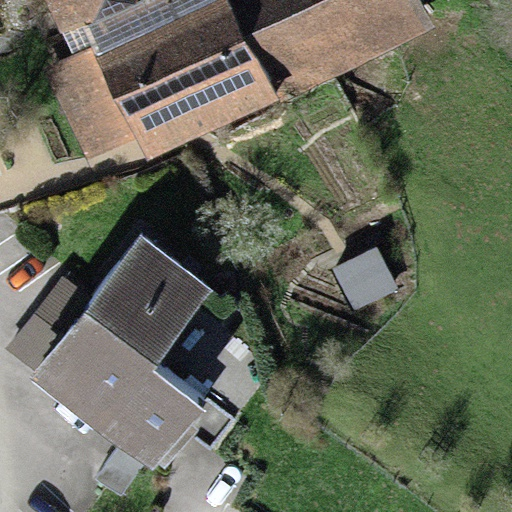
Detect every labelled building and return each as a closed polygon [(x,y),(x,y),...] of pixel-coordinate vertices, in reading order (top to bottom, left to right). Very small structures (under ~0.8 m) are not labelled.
[(79,4),(87,0),(10,0),(24,29),(79,4)] [(280,92),(237,0),(87,0),(79,4),(133,120),(148,153),(280,92)] [(407,0),(237,0),(280,92),(420,28),(407,0)] [(78,146),(133,120),(79,4),(24,29),(78,146)] [(130,228),(32,351),(156,449),(203,389),(135,336),(186,272),(130,228)] [(377,246),(341,262),(360,302),(395,286),(377,246)]
